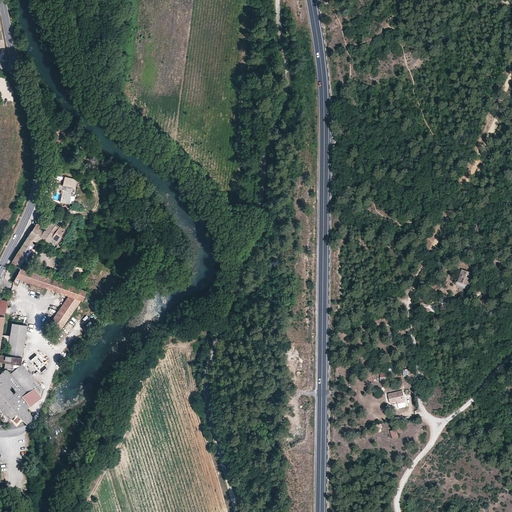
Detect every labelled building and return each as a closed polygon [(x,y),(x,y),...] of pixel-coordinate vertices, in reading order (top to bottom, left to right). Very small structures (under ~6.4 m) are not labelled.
[(52,130),(59,141),(64,138),(57,127),(52,130)] [(76,178),(64,176),(62,184),(62,185),(64,185),(60,201),(68,203),(72,187),(74,187),(76,178)] [(50,243),(56,246),(60,238),(63,229),(51,221),(46,228),(44,232),(41,236),(50,243)] [(36,242),(37,242),(38,241),(39,238),(41,236),(44,232),(38,229),(40,226),(37,224),(28,237),(35,242),(36,242)] [(12,262),(21,266),(25,260),(26,260),(32,250),(31,249),(35,242),(28,237),(23,244),(12,262)] [(82,301),(87,291),(57,281),(34,273),(21,269),(11,263),(3,277),(14,282),(16,277),(18,274),(22,275),(21,279),(39,285),(69,296),(63,305),(73,312),(81,300),(82,301)] [(503,280),(506,275),(491,267),(488,272),(503,280)] [(462,269),(458,282),(470,286),(474,273),(462,269)] [(468,290),(470,286),(458,282),(457,281),(455,285),(468,290)] [(0,416),(5,422),(16,413),(27,422),(33,418),(26,409),(41,397),(38,393),(42,389),(22,364),(10,374),(1,381),(0,379),(0,341),(0,340),(1,334),(4,317),(7,301),(0,298),(0,416)] [(60,330),(73,312),(63,305),(50,324),(60,330)] [(6,362),(15,363),(21,364),(27,326),(12,323),(10,335),(9,342),(7,355),(6,362)] [(10,335),(1,334),(0,340),(9,342),(10,335)] [(49,362),(40,352),(29,361),(40,373),(47,367),(46,365),(49,362)] [(0,379),(1,381),(10,374),(5,368),(4,368),(0,371),(0,379)] [(403,391),(395,393),(398,405),(405,403),(403,391)] [(396,430),(390,432),(393,440),(399,438),(396,430)]
